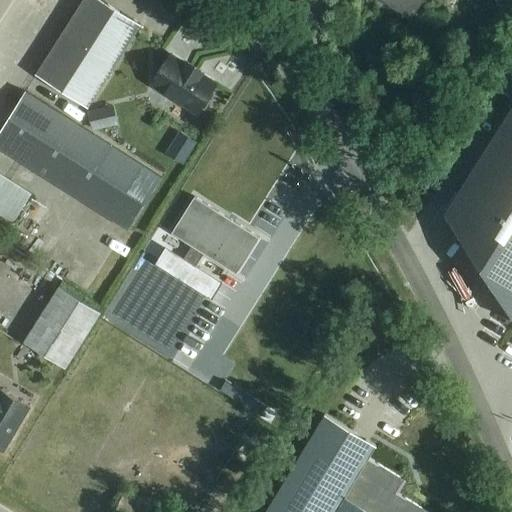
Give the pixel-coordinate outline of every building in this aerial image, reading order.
[(89,107),(141,25),(101,0),(82,0),(36,74),(89,107)] [(382,0),(405,15),(414,14),(423,0),(382,0)] [(148,84),(197,115),(202,107),(204,108),(215,91),(213,90),(218,82),(203,72),(205,71),(201,68),(202,67),(190,59),(189,60),(186,58),(185,60),(169,50),(148,84)] [(0,148),(128,232),(163,179),(28,90),(0,132),(0,148)] [(153,119),(162,109),(146,94),(137,104),(153,119)] [(453,208),(511,290),(511,110),(468,184),(460,196),(453,208)] [(0,213),(14,222),(33,192),(0,171),(0,213)] [(246,271),(269,234),(205,193),(181,229),(246,271)] [(69,368),(103,314),(59,286),(25,340),(69,368)] [(0,449),(5,452),(31,407),(0,388),(0,449)] [(429,511),(394,490),(402,478),(368,456),(375,444),(324,413),(262,511),(429,511)] [(163,511),(127,490),(113,511),(163,511)]
